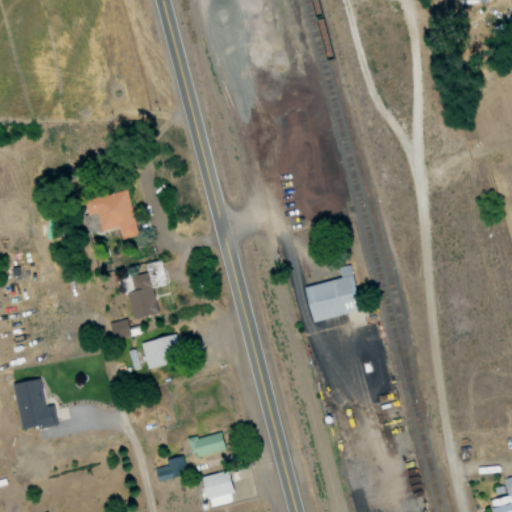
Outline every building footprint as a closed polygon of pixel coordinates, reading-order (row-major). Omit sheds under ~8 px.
[(81,199),(85,215),(95,213),(99,231),(116,226),(119,238),(136,234),(125,189),(81,199)] [(145,272),(129,276),(132,290),(125,291),(130,313),(154,307),(149,287),(167,283),(161,259),(143,263),(145,272)] [(302,285),(309,321),(358,311),(349,264),(337,267),(339,278),(302,285)] [(107,322),(111,339),(124,336),(119,319),(107,322)] [(166,364),(165,354),(176,352),(173,334),(138,341),(144,368),(166,364)] [(10,383),(20,430),(55,423),(51,404),(43,406),(37,378),(10,383)] [(219,448),(214,431),(185,440),(190,457),(219,448)] [(165,458),(166,466),(153,467),(155,479),(184,474),(181,456),(165,458)] [(202,474),(203,505),(230,504),(229,473),(202,474)]
